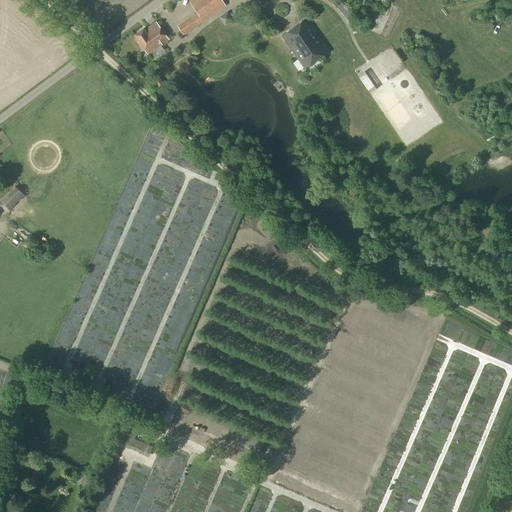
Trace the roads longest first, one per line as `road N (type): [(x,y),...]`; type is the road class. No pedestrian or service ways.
road 1 (track): [(44,0),(328,265),(359,283),(445,296),(511,335)]
road 2 (unclassified): [(0,121),(162,0)]
